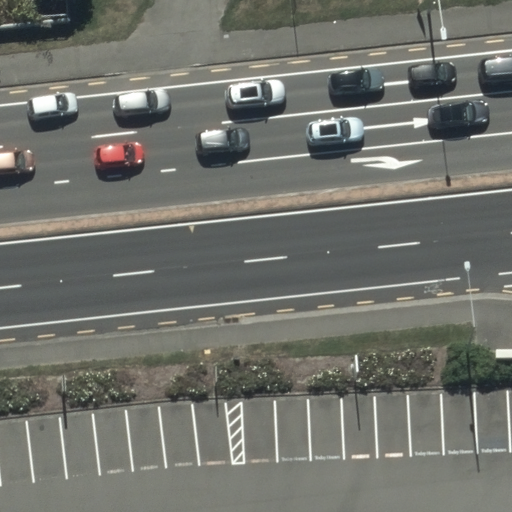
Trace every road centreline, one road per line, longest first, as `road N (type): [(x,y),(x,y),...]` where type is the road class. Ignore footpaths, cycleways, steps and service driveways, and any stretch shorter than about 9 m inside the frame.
road 1 (primary): [(0,145),(511,91)]
road 2 (primary): [(466,232),(0,282)]
